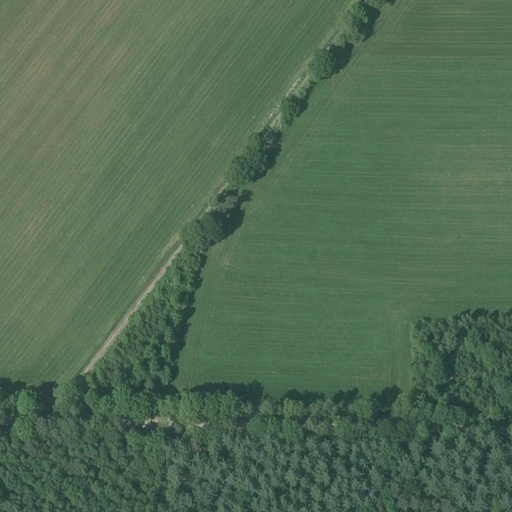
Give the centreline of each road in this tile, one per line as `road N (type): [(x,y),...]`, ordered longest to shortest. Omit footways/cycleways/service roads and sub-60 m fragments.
road 1 (track): [(49,420),(364,0)]
road 2 (track): [(511,432),(49,420)]
